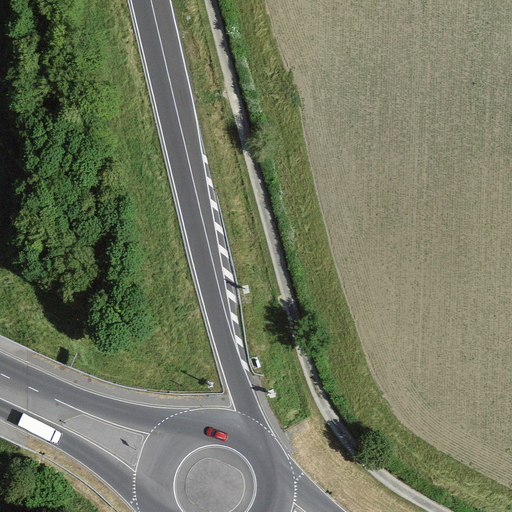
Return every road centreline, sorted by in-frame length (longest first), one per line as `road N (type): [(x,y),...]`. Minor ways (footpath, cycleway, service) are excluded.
road 1 (track): [(442,511),(370,464),(316,388),(210,0)]
road 2 (motorway): [(261,447),(193,222),(140,0)]
road 3 (secondary): [(194,429),(84,400),(0,362)]
road 4 (secondary): [(0,408),(101,462),(157,503)]
